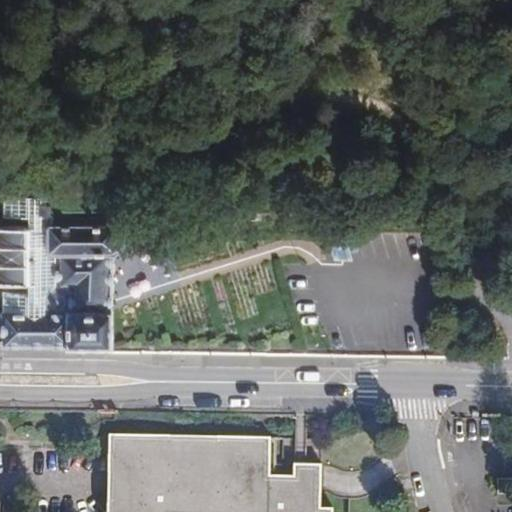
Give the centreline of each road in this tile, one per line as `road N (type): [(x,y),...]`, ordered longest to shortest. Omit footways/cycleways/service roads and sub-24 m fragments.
road 1 (secondary): [(195,381),(511,386)]
road 2 (secondary): [(0,391),(119,395),(195,381)]
road 3 (secondary): [(195,381),(118,368),(0,366)]
